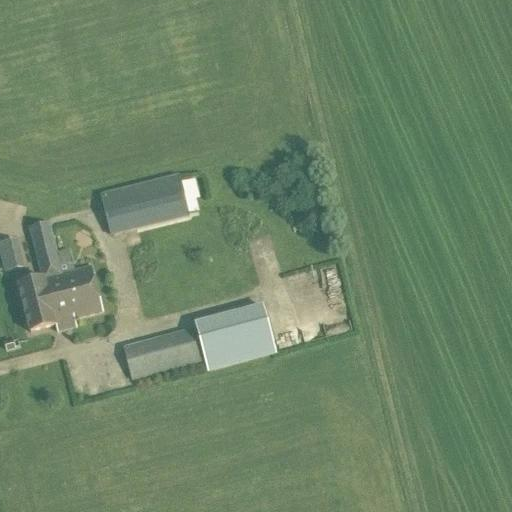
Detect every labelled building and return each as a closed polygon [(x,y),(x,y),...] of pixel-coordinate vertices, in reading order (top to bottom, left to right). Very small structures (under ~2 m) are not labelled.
[(215,159),(220,197),(232,196),(227,157),(215,159)] [(180,185),(178,179),(100,198),(110,235),(188,216),(187,214),(199,212),(196,200),(200,199),(196,181),(180,185)] [(43,280),(18,287),(29,334),(55,327),(55,326),(102,314),(90,269),(61,276),(48,225),(29,230),(43,280)] [(208,373),(274,355),(261,308),(196,325),(208,373)] [(192,332),(123,350),(131,382),(200,363),(192,332)]
